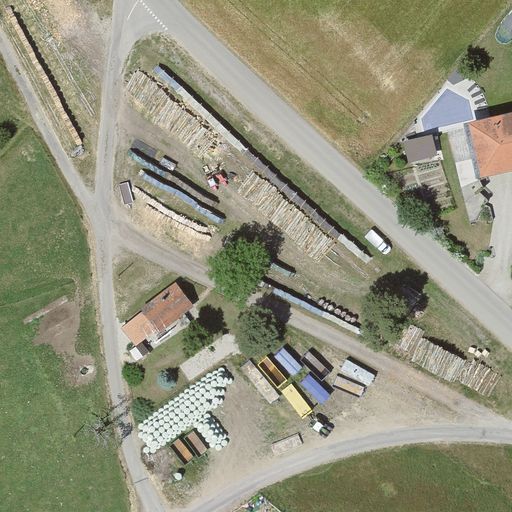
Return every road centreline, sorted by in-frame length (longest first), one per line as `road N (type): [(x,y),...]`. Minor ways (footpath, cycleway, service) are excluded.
road 1 (unclassified): [(161,511),(136,455),(106,292),(113,50),(134,0)]
road 2 (unclassified): [(511,326),(166,0)]
road 3 (unclassified): [(190,511),(302,459),(408,433),(511,435)]
road 4 (track): [(0,41),(104,216)]
